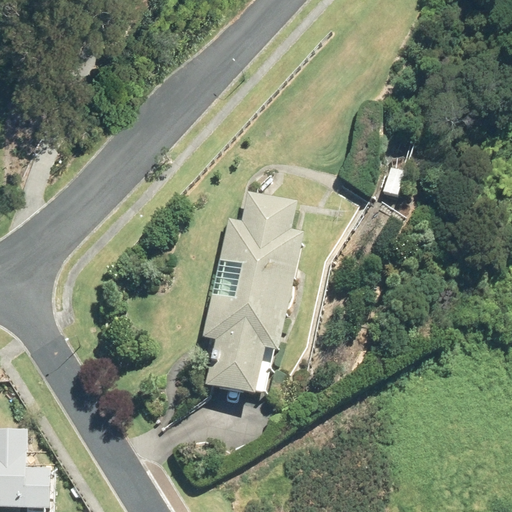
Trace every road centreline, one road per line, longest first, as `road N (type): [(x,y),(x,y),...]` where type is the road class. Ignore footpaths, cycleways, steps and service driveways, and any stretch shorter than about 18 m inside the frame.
road 1 (residential): [(275,0),(9,280)]
road 2 (residential): [(152,511),(9,280)]
